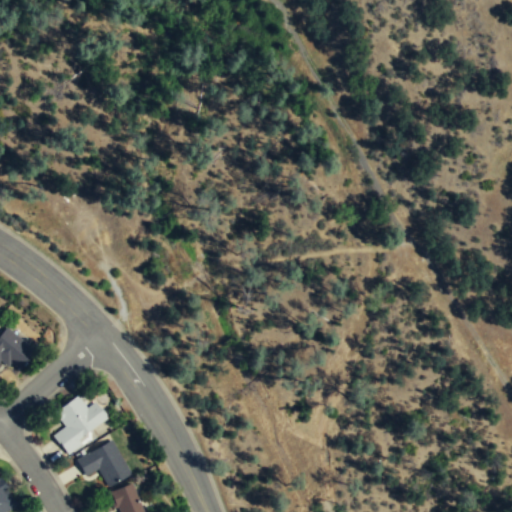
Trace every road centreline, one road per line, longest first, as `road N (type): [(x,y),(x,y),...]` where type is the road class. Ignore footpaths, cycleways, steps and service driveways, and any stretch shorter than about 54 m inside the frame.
road 1 (track): [(274,0),(363,163),(511,397)]
road 2 (residential): [(205,511),(173,442),(112,349),(0,248)]
road 3 (track): [(413,242),(217,266),(161,292),(112,349)]
road 4 (residential): [(100,334),(0,424)]
